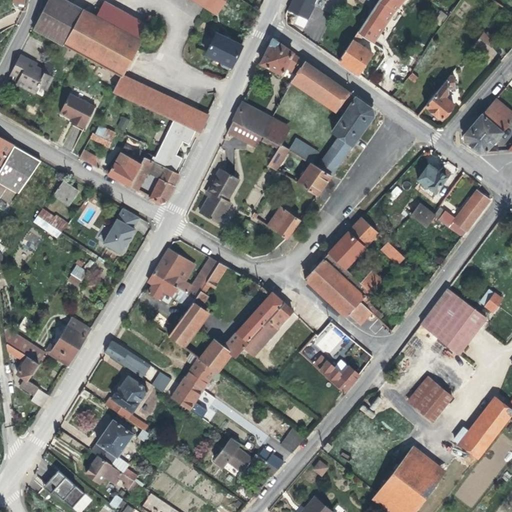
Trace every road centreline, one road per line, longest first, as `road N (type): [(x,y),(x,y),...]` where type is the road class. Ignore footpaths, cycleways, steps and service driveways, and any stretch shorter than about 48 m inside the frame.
road 1 (tertiary): [(175,219),(18,470)]
road 2 (tertiary): [(269,22),(175,219)]
road 3 (residential): [(392,351),(257,511)]
road 4 (unknown): [(373,375),(438,439),(511,350)]
road 5 (residential): [(278,266),(293,262),(414,120)]
road 6 (residential): [(0,119),(175,219)]
road 7 (residential): [(511,190),(392,351)]
road 8 (residential): [(414,120),(269,22)]
road 9 (residential): [(278,266),(392,351)]
